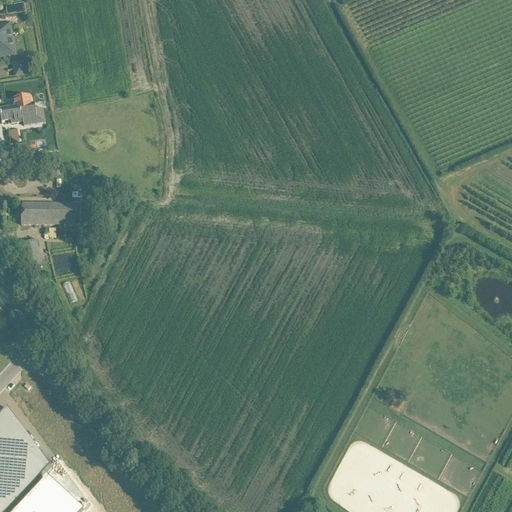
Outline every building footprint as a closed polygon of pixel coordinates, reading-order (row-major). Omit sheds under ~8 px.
[(11,25),(0,26),(0,56),(0,57),(16,54),(11,25)] [(28,59),(12,62),(14,70),(29,68),(28,59)] [(0,111),(0,109),(0,112),(2,124),(2,123),(11,121),(11,124),(23,122),(23,124),(24,123),(23,119),(36,117),(37,118),(35,105),(32,106),(30,97),(14,99),(16,108),(0,111)] [(35,142),(19,145),(20,154),(36,151),(35,142)] [(21,226),(31,226),(76,228),(77,207),(22,205),(21,226)] [(74,228),(56,228),(56,238),(75,238),(74,228)] [(41,241),(26,243),(28,258),(42,257),(41,241)] [(77,279),(71,281),(79,301),(85,299),(77,279)] [(64,284),(71,303),(78,300),(70,282),(64,284)] [(8,409),(0,417),(0,511),(8,511),(51,469),(51,468),(8,410),(8,409)] [(83,511),(48,480),(17,511),(83,511)]
